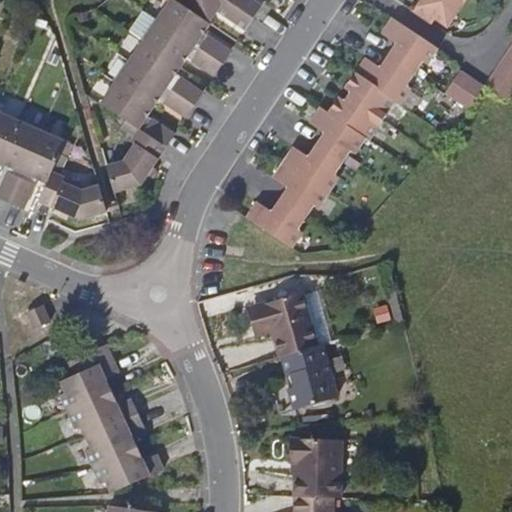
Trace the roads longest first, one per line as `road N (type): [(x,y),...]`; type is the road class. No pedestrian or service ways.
road 1 (residential): [(319,0),(215,153),(155,299)]
road 2 (residential): [(155,299),(189,346),(216,425),(224,511)]
road 3 (residential): [(511,0),(473,47),(453,47),(382,0)]
road 4 (residential): [(155,299),(90,290),(0,251)]
